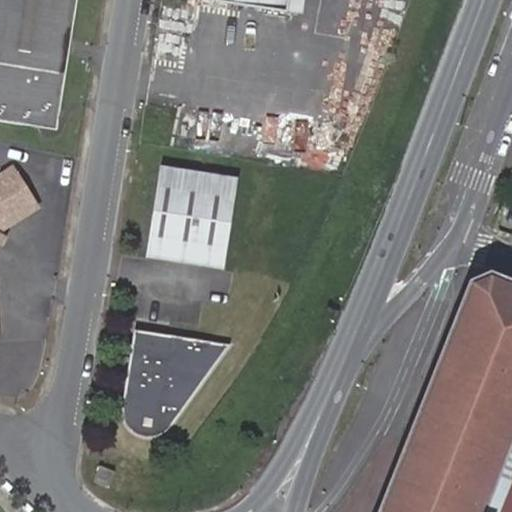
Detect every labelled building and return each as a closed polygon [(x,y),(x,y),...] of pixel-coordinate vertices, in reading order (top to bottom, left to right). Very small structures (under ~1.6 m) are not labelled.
[(80,0),(0,0),(0,119),(26,124),(35,124),(45,122),(52,118),(59,112),(63,104),(66,95),(80,0)] [(288,0),(203,0),(287,14),(288,0)] [(35,124),(26,124),(60,129),(66,95),(63,104),(59,112),(52,118),(45,122),(35,124)] [(235,178),(159,166),(144,257),(221,268),(235,178)] [(0,231),(38,208),(14,170),(0,178),(0,336),(1,337),(0,328),(0,231)] [(511,511),(511,289),(491,280),(472,288),(385,511),(511,511)] [(163,433),(225,346),(133,332),(121,412),(122,419),(129,430),(144,437),(154,437),(163,433)] [(116,473),(101,467),(94,484),(110,490),(116,473)]
